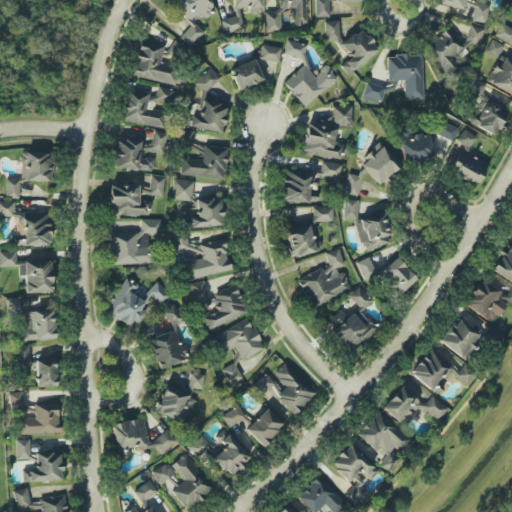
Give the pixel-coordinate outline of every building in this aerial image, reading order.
[(176,0),(183,19),(190,26),(179,37),(189,47),(203,32),(192,22),(190,17),(203,13),(211,5),(208,0),(176,0)] [(232,0),(233,8),(249,7),(249,13),(261,13),(260,0),(232,0)] [(305,0),(277,0),(278,12),(264,12),(264,31),(280,31),(279,14),(293,14),(293,25),(306,25),(305,0)] [(314,0),(315,17),(328,17),(327,0),(314,0)] [(441,0),(441,3),(473,11),(471,20),(483,23),(488,0),(441,0)] [(243,27),(239,12),(219,19),(224,33),(243,27)] [(485,52),(498,58),(504,46),(491,39),(485,52)] [(306,45),(287,40),(283,54),(302,59),(306,45)] [(163,46),(139,41),(131,76),(176,86),(180,68),(159,63),(163,46)] [(280,49),(261,45),(258,59),(277,63),(280,49)] [(404,100),(423,100),(422,55),(386,56),(387,81),(403,81),(404,100)] [(487,83),(511,93),(511,62),(498,56),(487,83)] [(262,80),(254,59),(229,70),(238,91),(262,80)] [(283,81),(302,107),(337,80),(326,65),(312,75),(305,65),(283,81)] [(193,84),(204,94),(218,79),(208,69),(193,84)] [(361,99),(380,104),(385,87),(365,82),(361,99)] [(164,128),(167,112),(145,109),(147,100),(171,104),(173,89),(156,86),(155,95),(127,90),(121,121),(164,128)] [(471,113),(467,126),(497,134),(504,106),(480,100),(476,114),(471,113)] [(221,133),(226,106),(201,101),(198,115),(191,114),(189,127),(221,133)] [(351,106),(331,106),(331,122),(304,121),(303,156),(340,157),(340,145),(334,145),(334,127),(350,127),(351,106)] [(435,134),(452,142),(458,129),(441,121),(435,134)] [(431,160),(431,134),(420,134),(420,128),(400,128),(400,160),(431,160)] [(488,167),(466,152),(476,138),(463,129),(455,141),(463,147),(448,168),(474,186),(488,167)] [(168,134),(153,130),(149,149),(164,153),(168,134)] [(193,131),(181,131),(180,148),(192,149),(193,131)] [(152,171),(153,159),(139,158),(140,141),(115,139),(113,169),(152,171)] [(379,185),(399,165),(378,143),(364,156),(367,160),(360,166),(379,185)] [(179,176),(224,178),(226,147),(203,146),(202,160),(180,159),(179,176)] [(51,153),(20,153),(19,181),(50,181),(51,153)] [(319,177),(338,180),(341,165),(322,161),(319,177)] [(308,201),(309,171),(282,171),(281,200),(308,201)] [(361,177),(348,174),(343,193),(357,196),(361,177)] [(162,196),(164,177),(150,175),(149,187),(111,183),(108,213),(147,217),(149,201),(138,200),(138,194),(162,196)] [(4,198),(19,198),(20,179),(5,178),(4,198)] [(193,180),(172,180),(171,200),(192,201),(193,180)] [(222,225),(220,198),(194,200),(194,201),(182,202),(184,229),(222,225)] [(357,200),(343,200),(343,219),(356,220),(357,200)] [(12,202),(0,201),(0,216),(12,216),(12,202)] [(312,222),(332,221),(332,207),(312,208),(312,222)] [(383,213),(355,220),(362,250),(390,243),(383,213)] [(23,246),(50,246),(48,214),(22,214),(23,246)] [(148,264),(147,235),(160,235),(160,219),(139,220),(139,232),(109,233),(110,265),(148,264)] [(290,258),(321,251),(318,239),(312,241),(308,225),(284,230),(290,258)] [(198,243),(188,246),(185,236),(170,240),(174,253),(187,249),(189,257),(201,254),(198,243)] [(230,270),(223,239),(199,244),(202,258),(182,263),(186,280),(230,270)] [(324,253),(328,267),(298,277),(307,306),(348,294),(340,267),(343,266),(338,249),(324,253)] [(0,252),(0,266),(16,266),(15,252),(0,252)] [(355,263),(363,280),(376,274),(368,257),(355,263)] [(415,279),(395,257),(377,273),(398,295),(415,279)] [(24,276),(24,294),(51,293),(51,261),(18,262),(18,276),(24,276)] [(131,294),(137,285),(125,277),(104,310),(134,328),(148,305),(131,294)] [(511,306),(511,288),(510,288),(506,295),(477,279),(463,306),(488,319),(491,313),(498,317),(505,302),(511,306)] [(190,284),(194,307),(209,304),(204,281),(190,284)] [(161,306),(170,296),(157,283),(148,293),(161,306)] [(349,354),(377,330),(361,311),(372,302),(359,286),(348,296),(358,308),(346,318),(340,311),(325,324),(349,354)] [(235,287),(213,297),(219,311),(200,319),(206,332),(247,314),(235,287)] [(145,326),(159,369),(185,360),(174,325),(182,323),(176,305),(158,311),(161,321),(145,326)] [(20,340),(54,339),(53,311),(23,312),(24,330),(20,330),(20,340)] [(463,361),(475,347),(471,344),(478,335),(458,318),(439,341),(463,361)] [(263,349),(248,319),(211,337),(220,354),(234,347),(241,360),(263,349)] [(29,346),(15,346),(15,366),(29,366),(29,346)] [(458,371),(429,348),(409,373),(435,394),(441,386),(438,384),(448,371),(466,385),(475,373),(464,364),(458,371)] [(36,385),(56,385),(55,359),(35,359),(36,385)] [(285,387),(276,396),(293,414),(314,395),(284,362),(273,373),(285,387)] [(241,379),(234,363),(222,369),(228,384),(241,379)] [(164,385),(154,413),(185,423),(196,389),(200,390),(204,377),(192,372),(185,392),(164,385)] [(274,384),(266,374),(251,385),(259,395),(274,384)] [(431,396),(423,405),(400,386),(381,408),(402,425),(418,405),(437,422),(447,409),(431,396)] [(8,392),(9,413),(34,412),(33,406),(23,407),(23,391),(8,392)] [(59,433),(57,404),(34,404),(34,418),(18,419),(19,435),(59,433)] [(228,428),(245,419),(237,406),(220,415),(228,428)] [(283,426),(266,409),(245,429),(261,446),(283,426)] [(395,445),(402,452),(411,442),(378,411),(358,433),(384,457),(395,445)] [(176,442),(167,430),(152,442),(148,442),(142,418),(114,424),(111,426),(116,451),(122,459),(130,457),(128,448),(139,446),(142,449),(153,447),(159,455),(176,442)] [(219,442),(225,447),(213,458),(230,476),(249,458),(227,434),(219,442)] [(197,460),(212,451),(203,436),(188,446),(197,460)] [(16,460),(28,459),(29,469),(22,470),(22,482),(61,481),(60,453),(30,454),(29,439),(15,440),(16,460)] [(354,506),(366,493),(360,486),(363,482),(359,478),(362,475),(369,481),(377,472),(348,445),(330,464),(353,485),(344,496),(354,506)] [(384,459),(389,464),(389,463),(392,465),(402,454),(395,446),(384,459)] [(183,481),(171,491),(185,509),(212,488),(185,454),(170,465),(183,481)] [(172,475),(165,463),(150,472),(157,484),(172,475)] [(336,511),(345,504),(318,476),(297,497),(311,511),(319,511),(318,510),(324,504),(331,511),(336,511)] [(157,492),(149,480),(133,492),(141,503),(157,492)] [(66,511),(64,495),(38,499),(38,503),(29,504),(26,488),(13,490),(16,511),(39,508),(39,511),(66,511)]
